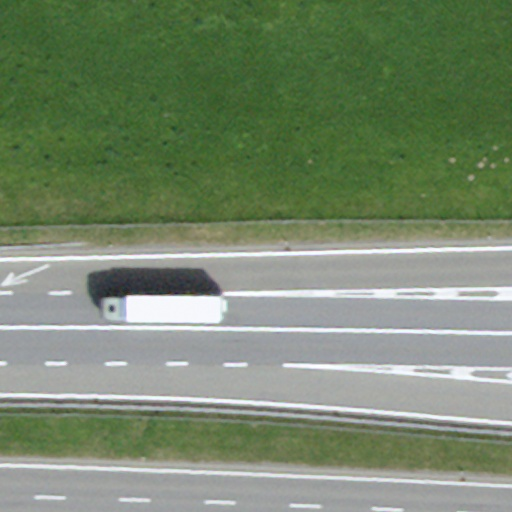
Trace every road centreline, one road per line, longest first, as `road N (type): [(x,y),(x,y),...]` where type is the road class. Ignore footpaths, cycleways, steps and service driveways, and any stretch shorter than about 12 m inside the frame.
road 1 (tertiary): [(0,353),(301,410),(511,424)]
road 2 (tertiary): [(511,269),(0,287)]
road 3 (primary): [(0,343),(511,340)]
road 4 (tertiary): [(346,511),(0,500)]
